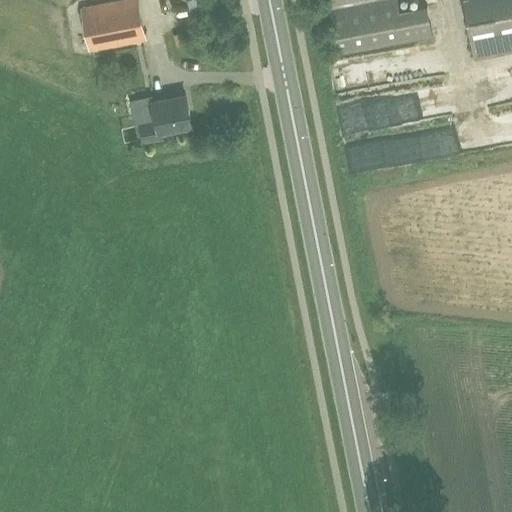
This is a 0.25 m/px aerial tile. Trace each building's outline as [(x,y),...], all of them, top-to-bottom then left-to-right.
[(137,0),(118,0),(81,7),(89,50),(145,39),(137,0)] [(206,9),(204,0),(187,0),(190,12),(206,9)] [(400,10),(397,0),(328,0),(329,6),(331,6),(339,53),(433,35),(428,5),(400,10)] [(477,58),(511,51),(511,0),(467,9),(477,58)] [(422,53),(344,68),(349,94),(427,80),(422,53)] [(141,123),(144,140),(162,136),(161,130),(192,124),(186,94),(153,101),(156,120),(141,123)]
